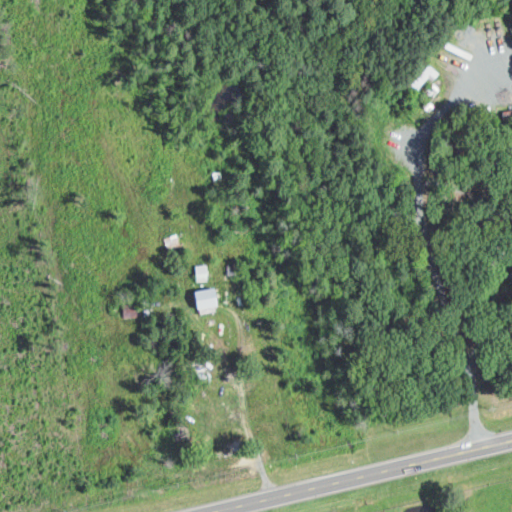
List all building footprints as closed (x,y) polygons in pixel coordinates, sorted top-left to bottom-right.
[(451,44),(472,52),(470,58),(449,50),(451,44)] [(434,69),(428,64),(411,86),(417,90),(434,69)] [(197,281),(209,280),(208,264),(197,264),(197,281)] [(194,290),(215,286),(218,307),(197,310),(194,290)] [(124,317),(140,317),(140,303),(124,304),(124,317)]
